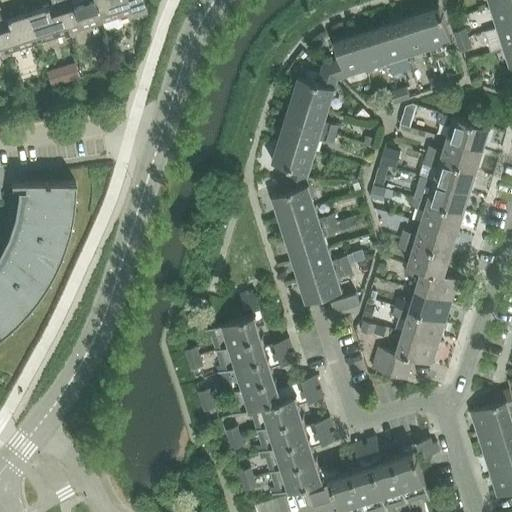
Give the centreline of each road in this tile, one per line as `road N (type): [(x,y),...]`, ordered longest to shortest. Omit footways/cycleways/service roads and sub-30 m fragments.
road 1 (tertiary): [(37,427),(104,316),(160,133)]
road 2 (residential): [(438,397),(458,392),(463,382),(511,237)]
road 3 (residential): [(438,397),(374,416),(355,411),(324,323)]
road 4 (residential): [(0,139),(113,124),(160,133)]
road 5 (tertiary): [(160,133),(188,47),(215,0)]
road 6 (residential): [(476,511),(438,397)]
